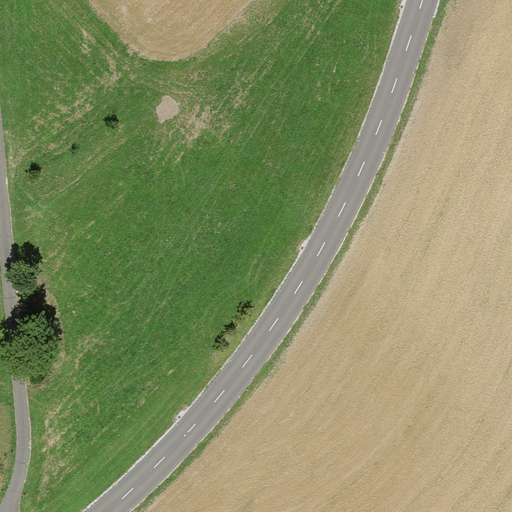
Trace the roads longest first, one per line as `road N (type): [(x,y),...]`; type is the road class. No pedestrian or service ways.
road 1 (tertiary): [(105,511),(150,475),(222,392),(331,231),(392,97),(421,0)]
road 2 (track): [(5,511),(20,428),(0,246)]
